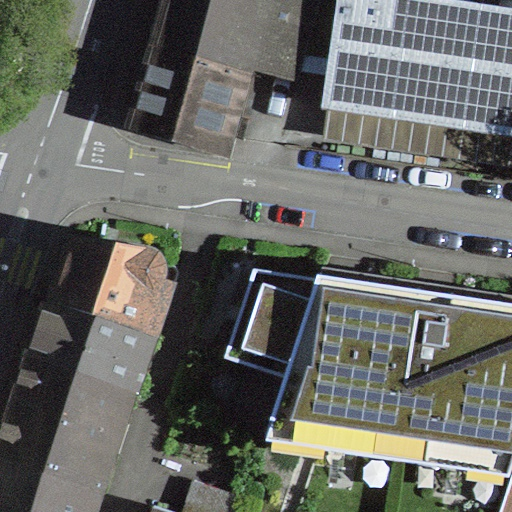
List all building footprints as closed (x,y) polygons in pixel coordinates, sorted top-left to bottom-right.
[(300,55),(315,0),(168,0),(148,73),(132,129),(214,152),(215,147),(227,150),(248,79),(236,76),(241,57),(296,71),(300,55)] [(315,0),(300,55),(317,58),(324,59),(334,60),(328,101),(511,128),(511,17),(391,0),(315,0)] [(109,245),(70,240),(50,299),(137,328),(152,333),(156,322),(145,318),(157,281),(159,282),(161,274),(162,270),(162,267),(161,263),(159,259),(156,256),(153,254),(150,252),(146,251),(109,245)] [(225,358),(253,367),(286,378),(318,280),(254,270),(240,312),(225,358)] [(511,457),(511,305),(343,280),(319,277),(318,280),(286,378),(272,421),(511,457)] [(137,328),(50,299),(48,306),(31,356),(117,385),(137,328)] [(0,449),(0,456),(84,484),(98,489),(103,476),(89,472),(117,385),(31,356),(14,408),(0,449)] [(235,425),(267,436),(272,421),(286,378),(253,367),(235,425)] [(0,511),(74,511),(84,484),(0,456),(0,511)]
